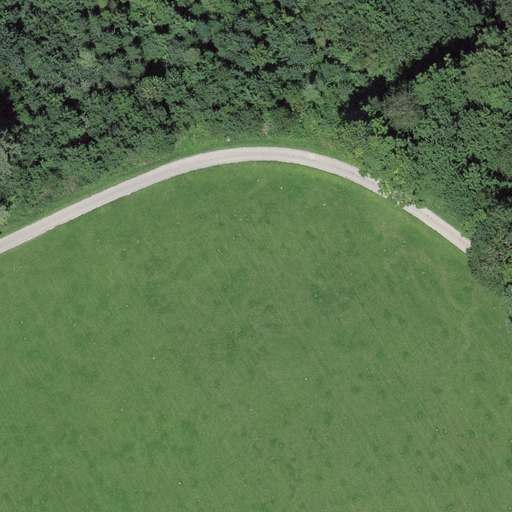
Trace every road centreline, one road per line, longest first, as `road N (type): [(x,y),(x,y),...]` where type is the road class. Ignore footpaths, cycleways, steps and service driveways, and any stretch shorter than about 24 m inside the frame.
road 1 (track): [(289,155),(177,167),(0,248)]
road 2 (track): [(511,287),(405,203),(340,169),(289,155)]
